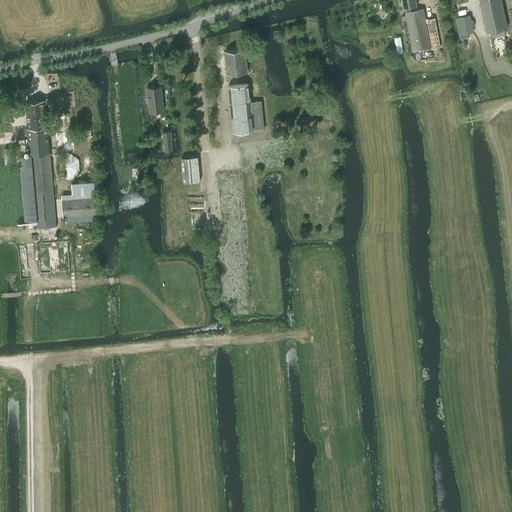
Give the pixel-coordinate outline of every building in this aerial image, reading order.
[(422,8),(416,10),(415,5),(417,5),(415,0),(402,0),(404,7),(406,7),(406,11),(407,15),(402,16),(403,20),(407,19),(413,50),(440,46),(437,31),(435,21),(427,22),(429,32),(427,32),(422,8)] [(507,27),(501,0),(479,0),(486,31),(507,27)] [(471,26),(474,26),(473,19),(470,20),(469,15),(456,17),(459,35),(473,32),(471,26)] [(233,131),(253,129),(264,128),(261,100),(250,101),(248,82),(269,80),(268,70),(247,71),(245,49),(225,51),(233,131)] [(150,112),(163,111),(161,86),(147,87),(148,96),(147,97),(147,102),(149,103),(150,112)] [(56,219),(50,158),(57,160),(58,173),(70,179),(80,172),(79,159),(67,153),(60,158),(61,156),(49,152),(44,100),(25,102),(31,155),(30,155),(36,221),(56,219)] [(73,131),(55,133),(56,151),(74,149),(73,131)] [(165,152),(173,151),(171,131),(163,132),(165,152)] [(184,182),(200,180),(198,155),(182,156),(184,182)] [(242,170),(218,173),(224,240),(248,238),(242,170)] [(98,196),(61,199),(63,218),(100,215),(98,196)]
